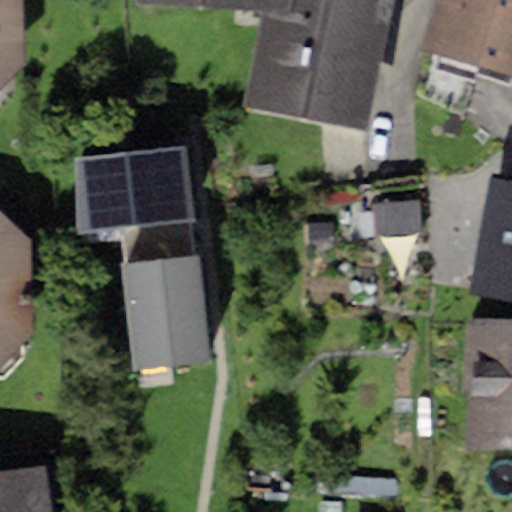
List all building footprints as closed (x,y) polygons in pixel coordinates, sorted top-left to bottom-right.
[(0,0),(0,93),(21,68),(21,0),(0,0)] [(145,0),(145,5),(276,22),(327,29),(331,0),(145,0)] [(276,22),(259,117),(379,142),(408,10),(348,0),(331,0),(327,29),(276,22)] [(511,0),(465,0),(451,66),(511,81),(511,0)] [(189,152),(74,162),(80,237),(196,227),(189,152)] [(0,371),(36,330),(31,236),(0,210),(0,371)] [(197,261),(121,268),(132,375),(207,368),(197,261)] [(511,337),(507,337),(500,455),(511,455),(511,337)] [(0,511),(56,511),(50,468),(0,474),(0,511)]
